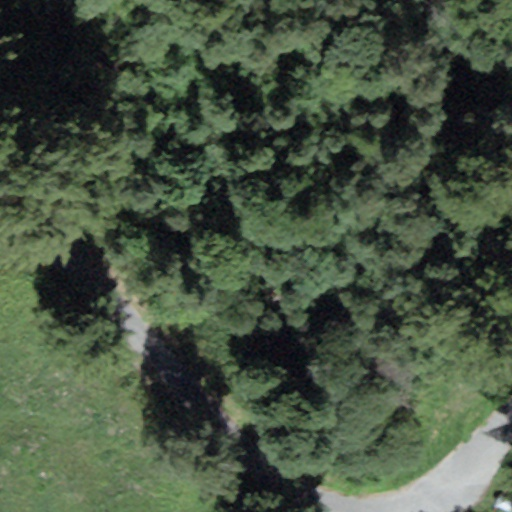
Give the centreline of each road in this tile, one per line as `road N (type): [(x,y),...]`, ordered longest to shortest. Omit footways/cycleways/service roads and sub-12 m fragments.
road 1 (residential): [(382,511),(300,493),(85,280),(0,217)]
road 2 (residential): [(511,417),(436,489),(387,511)]
